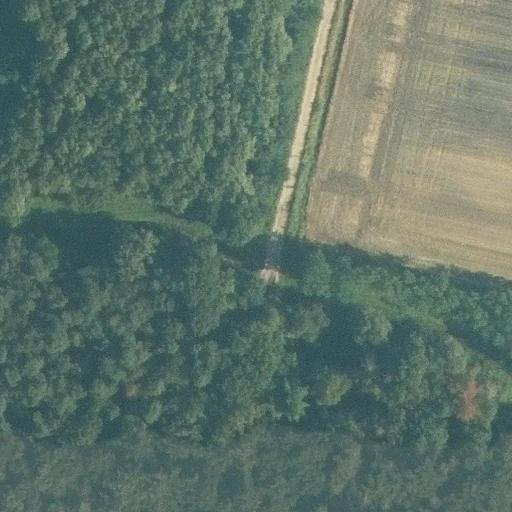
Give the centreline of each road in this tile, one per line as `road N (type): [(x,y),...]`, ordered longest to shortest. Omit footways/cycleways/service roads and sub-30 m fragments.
road 1 (track): [(266,266),(244,313),(136,427),(104,511)]
road 2 (track): [(266,266),(330,0)]
road 3 (track): [(511,355),(435,317),(266,266)]
